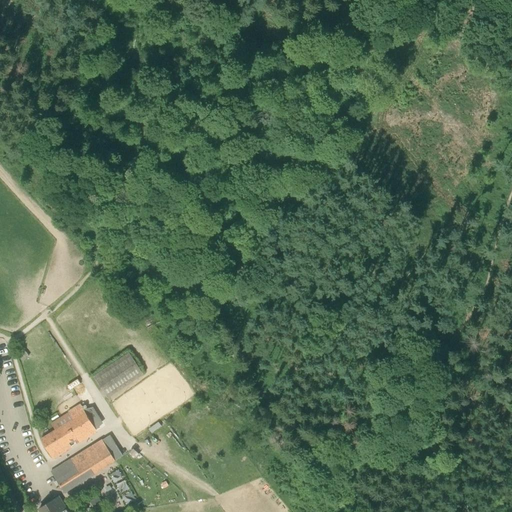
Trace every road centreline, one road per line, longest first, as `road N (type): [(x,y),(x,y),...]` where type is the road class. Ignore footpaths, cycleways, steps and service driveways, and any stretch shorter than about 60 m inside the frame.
road 1 (track): [(511,188),(488,276),(461,329),(388,411),(325,433),(304,431),(282,413),(188,295),(159,275),(100,264)]
road 2 (track): [(222,0),(98,238),(100,264),(50,311)]
